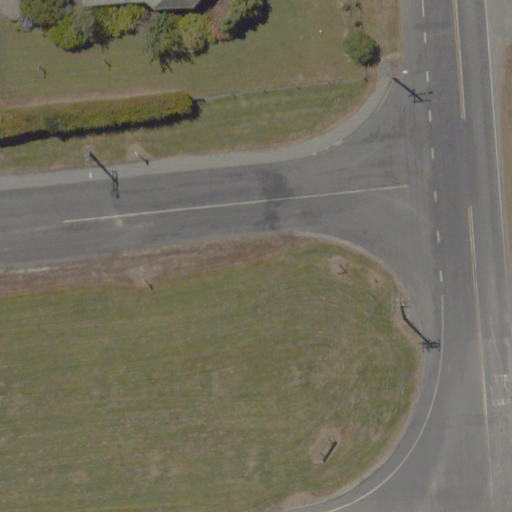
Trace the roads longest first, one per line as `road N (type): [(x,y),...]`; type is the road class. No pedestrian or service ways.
road 1 (residential): [(0,227),(464,178)]
road 2 (unclassified): [(464,178),(494,511)]
road 3 (unclassified): [(451,0),(464,178)]
